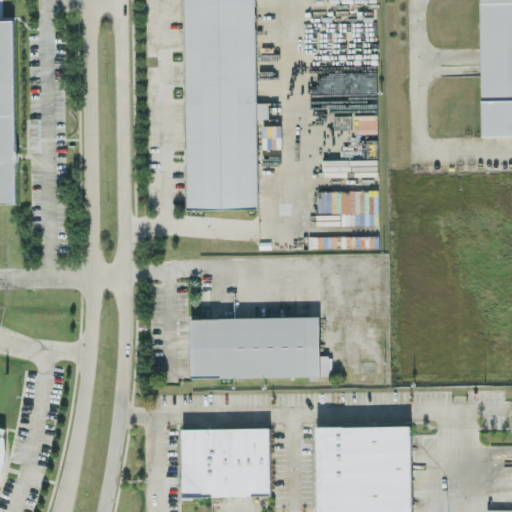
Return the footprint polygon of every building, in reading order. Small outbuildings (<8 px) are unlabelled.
[(184,0),(186,209),(258,208),(257,118),(268,118),(268,102),(256,102),(255,0),(184,0)] [(511,0),(479,0),(481,136),(511,135),(511,0)] [(0,202),(17,202),(13,19),(0,18),(0,202)] [(190,317),(191,377),(329,376),(328,355),(319,355),(319,316),(190,317)] [(411,511),(410,425),(316,426),(317,511),(411,511)] [(271,495),(270,427),(181,428),(182,497),(271,495)]
